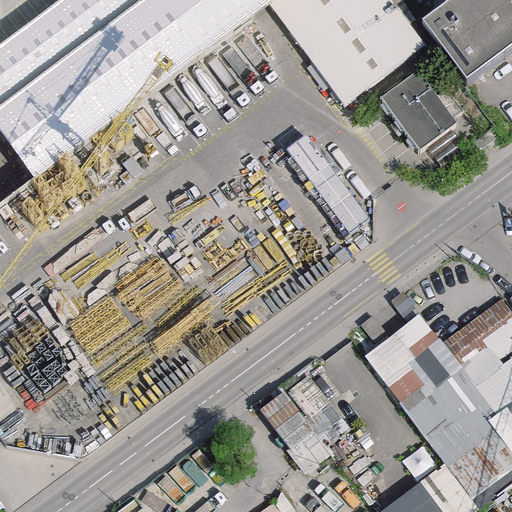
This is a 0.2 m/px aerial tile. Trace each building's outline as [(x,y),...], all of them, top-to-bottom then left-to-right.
[(347,115),(428,54),(387,0),(73,0),(0,55),(0,145),(32,189),(270,11),(347,115)] [(511,55),(511,0),(461,0),(444,12),(422,31),(466,89),(511,55)] [(420,74),(383,101),(387,107),(423,155),(429,151),(453,133),(460,128),(420,74)] [(453,133),(429,151),(442,169),(466,152),(453,133)] [(511,332),(511,312),(503,300),(445,342),(464,368),(511,332)] [(492,405),(511,390),(511,367),(508,363),(478,385),(492,405)] [(478,385),(464,368),(406,412),(446,465),(449,468),(498,432),(507,424),(492,405),(478,385)] [(471,498),(511,466),(511,450),(498,432),(449,468),(471,498)] [(446,465),(422,483),(444,511),(477,511),(480,510),(471,498),(449,468),(446,465)] [(444,511),(422,483),(383,511),(444,511)]
